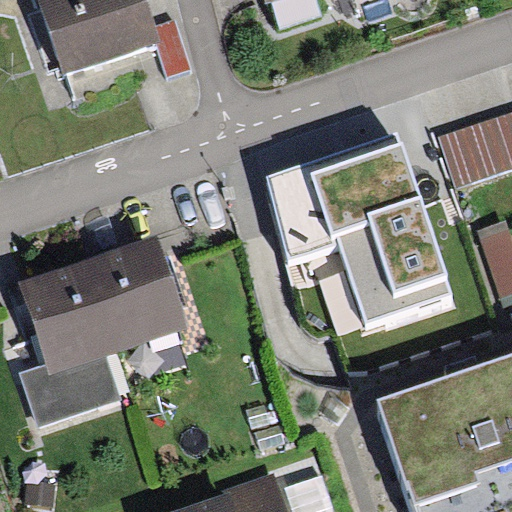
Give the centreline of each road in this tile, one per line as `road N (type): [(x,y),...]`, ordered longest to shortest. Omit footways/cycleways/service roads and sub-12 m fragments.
road 1 (residential): [(511,38),(230,134)]
road 2 (residential): [(230,134),(0,210)]
road 3 (residential): [(194,0),(230,134)]
